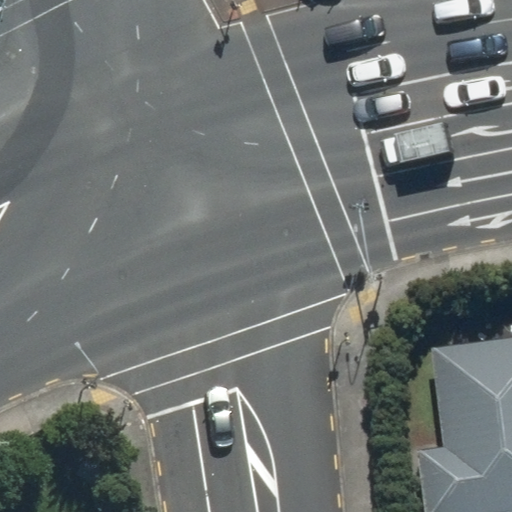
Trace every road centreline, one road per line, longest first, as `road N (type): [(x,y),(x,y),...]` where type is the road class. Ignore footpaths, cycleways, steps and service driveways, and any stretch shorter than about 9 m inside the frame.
road 1 (residential): [(172,140),(249,400),(265,511)]
road 2 (primary): [(172,140),(366,90),(511,66)]
road 3 (primary): [(172,140),(0,315)]
road 4 (primary): [(0,179),(172,140)]
road 5 (secondary): [(172,140),(103,0)]
